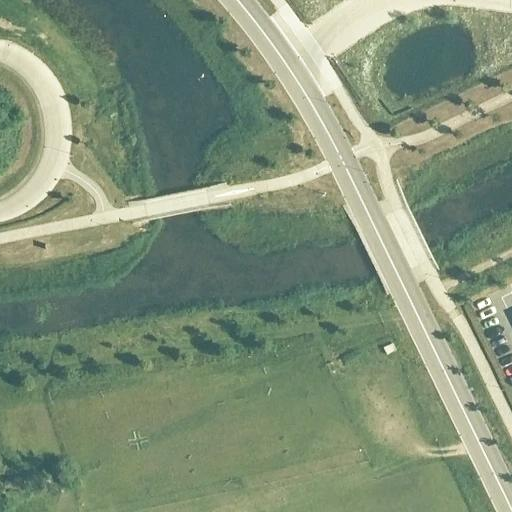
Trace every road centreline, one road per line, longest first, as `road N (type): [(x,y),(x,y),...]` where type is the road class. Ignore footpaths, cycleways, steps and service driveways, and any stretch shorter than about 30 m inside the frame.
road 1 (unclassified): [(511,511),(370,223)]
road 2 (unclassified): [(235,0),(298,86),(370,223)]
road 3 (unclassified): [(52,167),(59,133),(52,99),(24,64),(0,52)]
